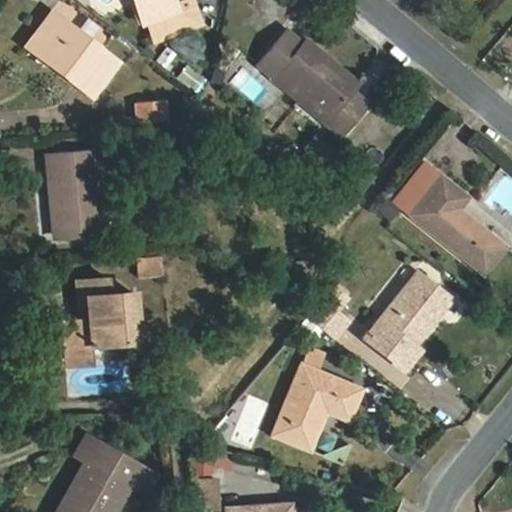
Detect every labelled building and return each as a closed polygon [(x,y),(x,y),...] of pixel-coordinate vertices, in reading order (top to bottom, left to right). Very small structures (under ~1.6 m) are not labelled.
[(193,6),(175,12),(171,0),(133,0),(143,25),(147,23),(155,42),(198,26),(193,6)] [(171,0),(175,12),(193,6),(190,0),(171,0)] [(51,57),(48,62),(88,92),(115,54),(49,7),(26,39),(51,57)] [(256,65),(274,79),(283,70),(335,112),(327,122),(344,136),(370,103),(353,89),(358,82),(307,39),(302,43),(297,39),(285,30),(256,65)] [(22,44),(48,62),(51,57),(26,39),(22,44)] [(184,64),(175,75),(195,90),(204,78),(184,64)] [(274,79),(327,122),(335,112),(283,70),(274,79)] [(149,107),(151,125),(178,122),(175,106),(149,107)] [(50,154),(55,236),(99,232),(93,150),(50,154)] [(341,184),(357,194),(370,173),(354,163),(341,184)] [(401,198),(467,255),(486,272),(505,251),(485,234),(460,213),(470,200),(429,166),(401,198)] [(164,253),(139,255),(140,270),(165,268),(164,253)] [(363,338),(404,372),(418,352),(415,349),(453,298),(419,269),(363,338)] [(113,296),(111,280),(80,283),(81,300),(88,299),(91,322),(66,324),(69,360),(95,357),(94,346),(141,342),(136,294),(113,296)] [(348,299),(336,288),(310,319),(335,339),(349,323),(337,312),(348,299)] [(142,294),(136,294),(141,342),(147,342),(142,294)] [(83,322),(91,322),(88,299),(81,300),(82,310),(83,322)] [(305,367),(302,366),(273,435),(310,450),(326,412),(346,421),(359,389),(320,372),(327,357),(313,350),(305,367)] [(70,367),(96,364),(95,357),(69,360),(70,367)] [(88,463),(61,511),(114,511),(141,464),(91,435),(83,450),(79,457),(88,463)] [(227,453),(200,447),(194,455),(226,461),(227,453)] [(218,508),(216,483),(197,484),(198,509),(218,508)] [(292,511),(292,502),(225,507),(224,511),(292,511)]
